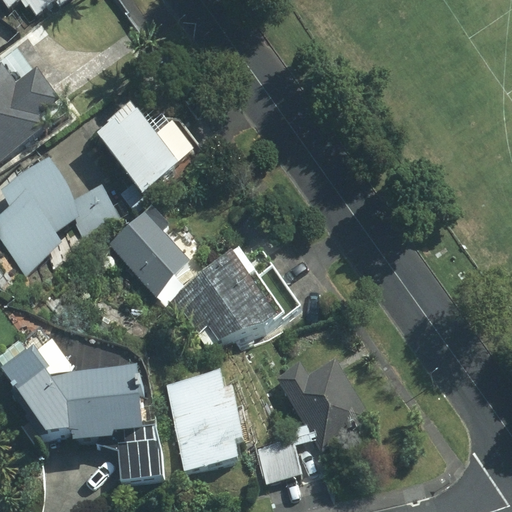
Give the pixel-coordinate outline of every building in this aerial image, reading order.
[(11,0),(21,13),(31,6),(41,21),(68,1),(66,0),(11,0)] [(0,173),(61,133),(54,124),(78,108),(55,72),(31,88),(18,69),(0,81),(0,173)] [(156,109),(114,140),(158,200),(200,169),(156,109)] [(0,216),(38,273),(77,248),(70,236),(101,221),(72,164),(34,183),(23,190),(21,187),(0,200),(0,216)] [(164,304),(206,267),(161,215),(119,252),(164,304)] [(303,318),(256,251),(169,312),(198,353),(283,332),(303,318)] [(44,443),(55,438),(88,435),(89,445),(130,441),(130,436),(161,433),(162,400),(159,368),(89,375),(68,343),(44,359),(38,351),(10,371),(23,390),(19,394),(40,418),(33,422),(44,443)] [(289,379),(317,436),(260,450),(269,488),(329,474),(327,460),(325,453),(384,424),(354,363),(321,379),(315,366),(289,379)] [(260,442),(251,388),(241,391),(238,375),(233,376),(169,391),(189,476),(254,460),(250,443),(260,442)]
